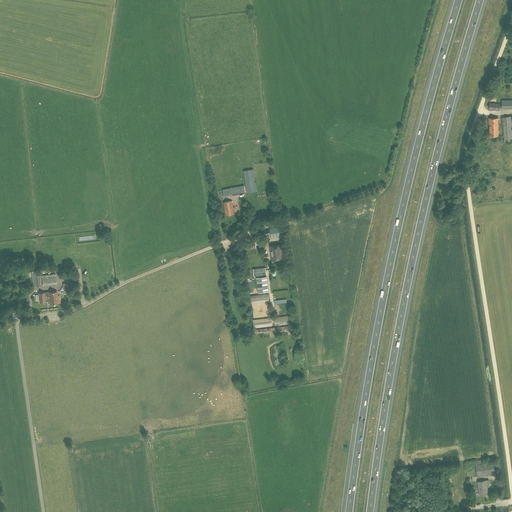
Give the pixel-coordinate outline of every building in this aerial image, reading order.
[(511,100),(502,100),(502,108),(511,108),(511,100)] [(505,142),(511,141),(511,132),(511,116),(503,117),(505,142)] [(489,136),(498,136),(498,133),(499,133),(499,130),(498,130),(498,118),(489,118),(489,136)] [(257,191),(253,169),(243,171),(247,193),(257,191)] [(245,193),(244,185),(222,189),(224,197),(245,193)] [(235,207),(233,208),(232,201),(224,202),(226,215),(234,214),(233,209),(235,209),(235,207)] [(280,236),(279,227),(269,229),(271,238),(280,236)] [(255,242),(243,243),(244,251),(256,249),(255,242)] [(270,246),(272,260),(283,259),(281,244),(270,246)] [(266,267),(253,269),(254,276),(267,274),(266,267)] [(36,276),(37,286),(41,286),(40,281),(42,281),(43,285),(57,284),(56,274),(36,276)] [(269,292),(267,277),(256,278),(258,293),(269,292)] [(50,304),(60,303),(59,296),(57,296),(57,291),(49,292),(45,293),(45,292),(39,293),(40,303),(46,302),(46,301),(50,301),(50,304)] [(251,304),(269,302),(268,294),(250,296),(251,304)] [(271,318),(254,320),(255,327),(272,325),(271,318)] [(484,463),(484,460),(474,461),(477,477),(495,474),(493,461),(484,463)] [(488,480),(486,481),(486,480),(478,481),(480,495),(488,494),(487,487),(489,487),(488,480)]
